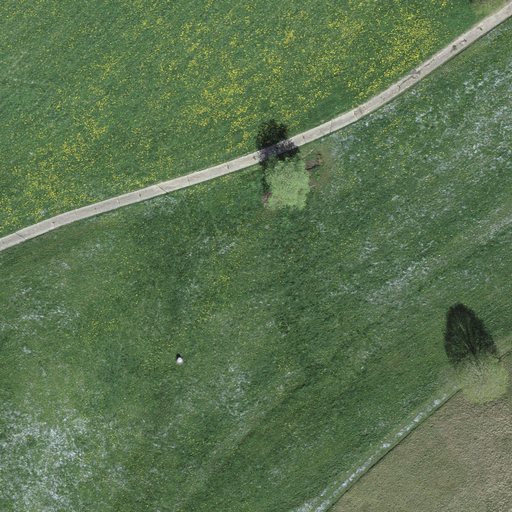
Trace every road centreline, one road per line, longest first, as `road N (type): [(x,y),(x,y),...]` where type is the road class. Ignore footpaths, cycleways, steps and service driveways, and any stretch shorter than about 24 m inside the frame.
road 1 (track): [(0,244),(331,126),(511,7)]
road 2 (track): [(511,347),(329,491)]
